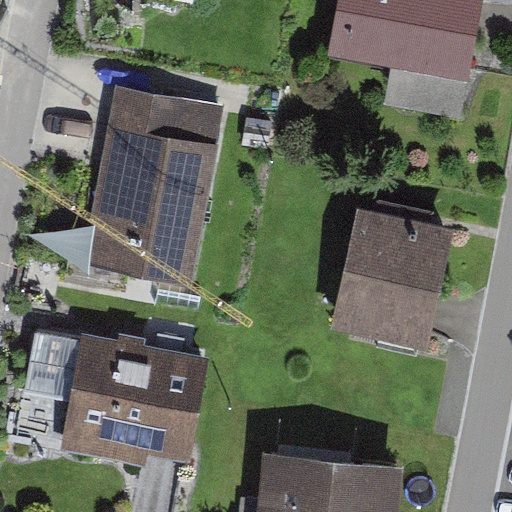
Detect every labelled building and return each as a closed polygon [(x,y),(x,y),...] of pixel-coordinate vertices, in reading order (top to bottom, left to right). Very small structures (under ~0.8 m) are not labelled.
[(341,0),(332,54),(406,67),(400,97),(456,107),(472,17),(475,0),(341,0)] [(225,132),(130,116),(108,242),(203,258),(225,132)] [(450,222),(358,201),(332,319),(423,340),(429,314),(450,222)] [(208,351),(84,329),(64,443),(144,457),(145,448),(164,451),(190,455),(208,351)] [(393,511),(401,459),(267,443),(258,511),(393,511)]
